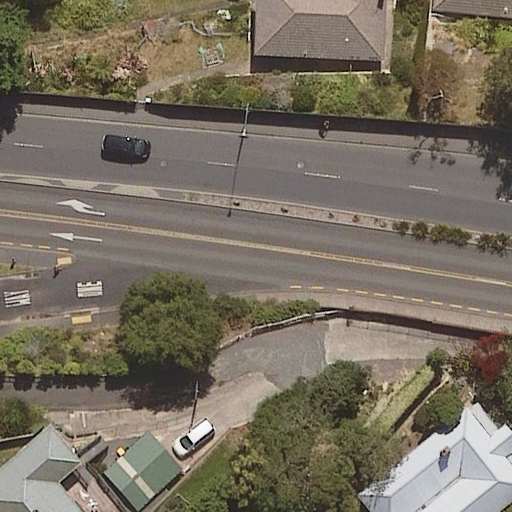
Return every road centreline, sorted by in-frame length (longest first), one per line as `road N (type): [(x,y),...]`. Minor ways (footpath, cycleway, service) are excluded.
road 1 (secondary): [(0,139),(211,158),(511,203)]
road 2 (secondary): [(511,283),(236,242)]
road 3 (residential): [(236,242),(0,291)]
road 4 (secondary): [(236,242),(0,211)]
